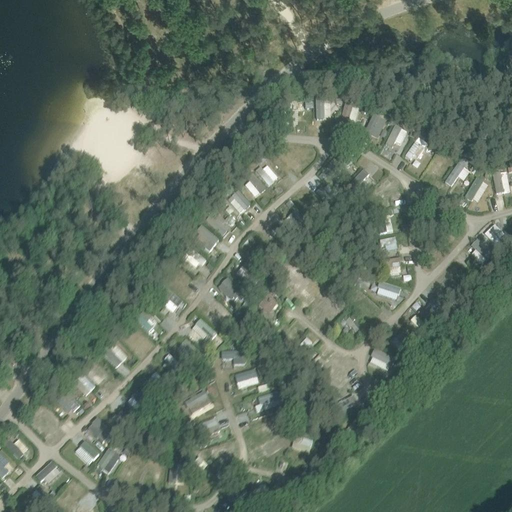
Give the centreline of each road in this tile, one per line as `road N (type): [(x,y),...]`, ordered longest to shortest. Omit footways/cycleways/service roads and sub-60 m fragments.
road 1 (unclassified): [(0,408),(78,318),(200,150),(315,48),(417,0)]
road 2 (unknown): [(0,502),(142,364),(242,232),(332,143)]
road 3 (track): [(222,129),(345,145),(479,223)]
